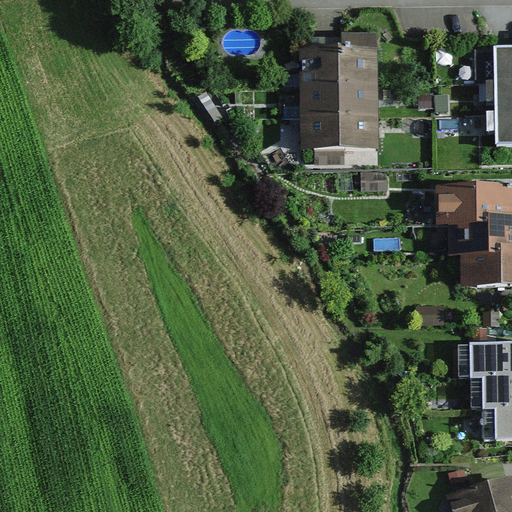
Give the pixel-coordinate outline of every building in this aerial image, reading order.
[(346,154),(378,154),(377,36),(344,36),(344,55),(298,55),(298,153),(314,153),(314,167),(346,167),(346,154)] [(496,149),(511,148),(511,52),(476,53),(477,85),(487,85),(487,103),(496,103),(496,149)] [(511,190),(437,191),(437,230),(449,230),(483,230),(483,221),(511,221),(511,190)] [(483,230),(449,230),(449,261),(461,261),(501,261),(501,252),(511,252),(511,221),(483,221),(483,230)] [(501,261),(461,261),(462,292),(511,291),(511,252),(501,252),(501,261)] [(416,325),(438,324),(437,310),(415,311),(416,325)] [(498,316),(484,316),(485,329),(498,329),(498,316)] [(460,348),(461,381),(471,380),(470,348),(460,348)] [(511,348),(471,349),(472,382),(483,381),(511,380),(511,348)] [(511,380),(483,381),(484,413),(496,412),(511,412),(511,380)] [(482,416),(481,384),(471,385),(472,416),(482,416)] [(511,412),(496,412),(497,444),(511,443),(511,412)] [(511,511),(511,482),(449,500),(451,511),(511,511)]
